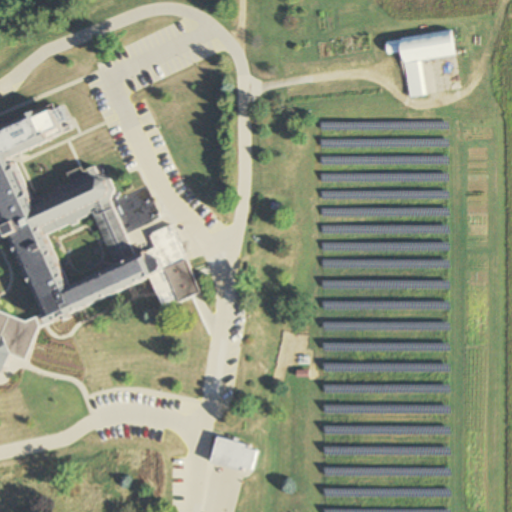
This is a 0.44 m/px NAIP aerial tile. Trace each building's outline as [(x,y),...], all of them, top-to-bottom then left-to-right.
[(458,55),(455,30),(387,39),(389,54),(404,52),(410,97),(427,95),(422,60),(458,55)] [(0,197),(48,321),(154,280),(155,281),(166,308),(202,294),(175,225),(153,234),(148,242),(143,230),(146,226),(161,220),(147,185),(124,194),(114,188),(104,163),(85,171),(74,164),(65,142),(68,138),(101,125),(74,53),(42,66),(63,121),(55,117),(53,111),(41,115),(38,113),(0,128),(0,197)] [(0,374),(9,372),(14,357),(27,361),(40,325),(37,318),(29,321),(0,311),(0,374)] [(102,416),(55,432),(48,411),(29,418),(18,385),(0,391),(0,446),(4,458),(0,459),(0,483),(95,451),(102,471),(155,453),(143,421),(160,415),(152,391),(114,404),(83,314),(63,321),(74,352),(71,353),(76,367),(84,364),(102,416)] [(219,439),(214,464),(254,472),(259,447),(219,439)]
